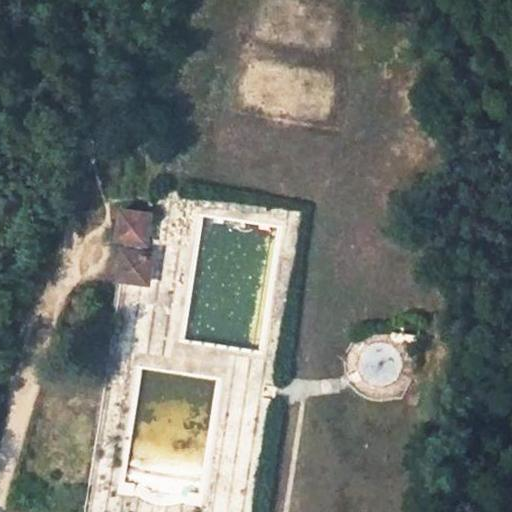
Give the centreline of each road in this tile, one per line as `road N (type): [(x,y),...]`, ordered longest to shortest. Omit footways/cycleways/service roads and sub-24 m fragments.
road 1 (track): [(112,0),(58,283)]
road 2 (residential): [(0,493),(32,352),(58,283)]
